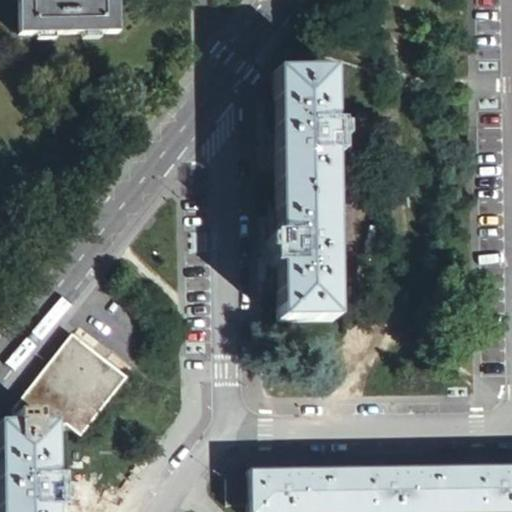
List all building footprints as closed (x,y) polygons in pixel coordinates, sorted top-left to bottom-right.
[(116,0),(17,0),(19,35),(117,33),(116,0)] [(329,74),(273,75),(277,321),(277,326),(333,325),(329,74)] [(11,413),(11,427),(51,427),(66,427),(81,439),(126,380),(71,338),(11,413)] [(11,427),(0,427),(0,511),(52,511),(51,427),(11,427)] [(511,511),(511,474),(246,476),(247,481),(247,510),(246,511),(511,511)] [(247,510),(247,481),(225,481),(225,484),(225,511),(247,510)]
